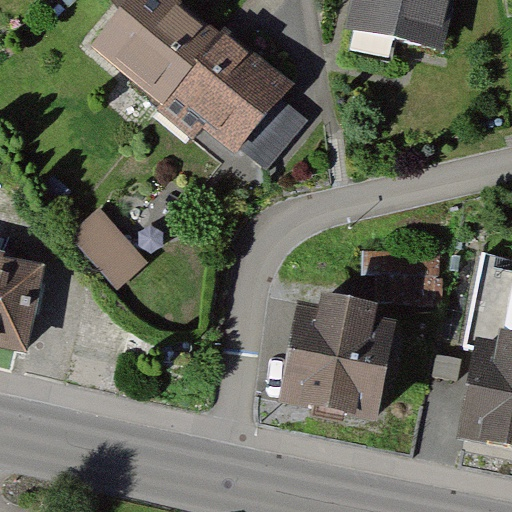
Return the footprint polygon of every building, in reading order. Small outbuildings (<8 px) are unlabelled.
[(231,67),(155,0),(125,0),(77,54),(150,119),(160,107),(225,165),(285,97),(240,57),(231,67)] [(353,0),(346,36),(442,57),(454,0),(353,0)] [(102,211),(76,233),(124,289),(150,267),(102,211)] [(44,264),(0,255),(0,347),(27,352),(44,264)] [(397,316),(299,300),(281,407),(379,423),(397,316)] [(511,351),(481,346),(463,442),(511,451),(511,351)]
